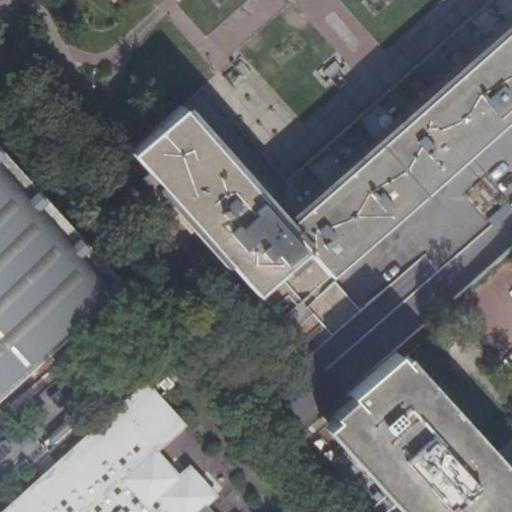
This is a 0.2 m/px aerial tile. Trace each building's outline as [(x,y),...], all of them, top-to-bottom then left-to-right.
[(511,0),(494,0),(286,181),(204,89),(182,108),(282,224),(511,23),(511,0)] [(276,0),(276,10),(287,0),(290,0),(317,29),(344,4),(340,0),(276,0)] [(511,23),(282,224),(324,271),(511,107),(511,23)] [(203,87),(181,107),(182,108),(204,89),(203,87)] [(181,107),(129,151),(130,152),(182,108),(181,107)] [(182,108),(130,152),(311,357),(360,312),(324,271),(282,224),(182,108)] [(0,399),(123,288),(0,152),(0,399)] [(511,511),(511,480),(394,349),(345,393),(351,400),(325,422),(407,511),(511,511)] [(0,510),(0,511),(211,511),(203,502),(213,493),(187,464),(177,473),(153,447),(182,422),(143,380),(0,510)] [(511,461),(511,436),(500,450),(511,461)] [(2,440),(0,441),(0,461),(11,451),(2,440)]
